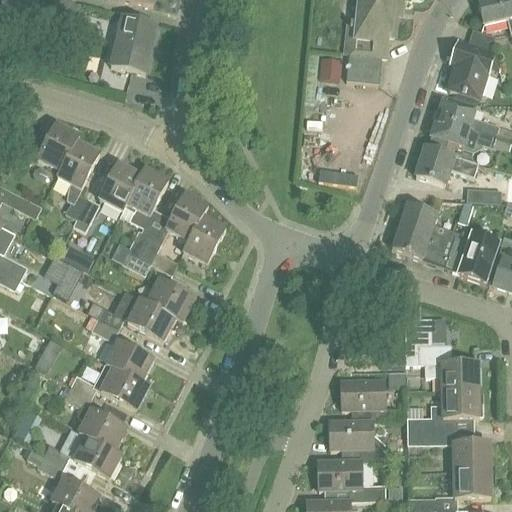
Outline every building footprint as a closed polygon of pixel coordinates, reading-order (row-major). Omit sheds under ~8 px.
[(0,0),(0,35),(0,36),(0,40),(15,39),(15,35),(16,35),(14,0),(0,0)] [(59,0),(46,22),(28,53),(45,63),(63,33),(78,9),(63,0),(59,0)] [(155,0),(110,0),(153,10),(155,0)] [(402,0),(358,0),(355,30),(348,29),(345,60),(349,60),(346,87),(378,90),(380,63),(386,64),(388,42),(393,43),(396,12),(401,12),(402,0)] [(511,37),(511,0),(498,0),(477,5),(483,29),(507,23),(511,38),(511,37)] [(121,22),(115,48),(110,71),(144,79),(155,30),(121,22)] [(469,49),(491,56),(496,43),(473,36),(469,49)] [(491,56),(469,49),(460,46),(445,93),(449,94),(448,97),(480,107),(490,75),(499,78),(497,58),(491,56)] [(339,87),(341,65),(321,63),(319,85),(339,87)] [(438,112),(434,122),(496,141),(500,131),(472,122),(475,114),(443,104),(440,113),(438,112)] [(511,145),(496,141),(434,122),(431,134),(433,137),(431,145),(447,150),(448,147),(463,152),(465,145),(492,154),(493,151),(511,156),(511,145)] [(58,176),(74,146),(77,140),(53,128),(34,164),(58,176)] [(1,161),(13,167),(24,145),(12,139),(1,161)] [(36,151),(24,145),(13,167),(25,173),(36,151)] [(61,218),(74,224),(85,203),(75,199),(96,158),(74,146),(58,176),(54,183),(67,189),(66,192),(63,205),(67,207),(61,218)] [(425,152),(415,181),(445,190),(450,175),(473,182),(478,169),(425,152)] [(120,216),(124,208),(139,179),(115,167),(96,204),(120,216)] [(141,232),(150,215),(165,184),(143,172),(139,179),(124,208),(133,213),(127,225),(141,232)] [(466,193),(466,207),(500,208),(501,195),(466,193)] [(182,197),(163,233),(187,245),(199,221),(205,209),(182,197)] [(20,201),(13,212),(35,224),(41,212),(20,201)] [(96,210),(85,203),(74,224),(85,231),(96,210)] [(444,272),(454,242),(455,241),(434,233),(438,220),(436,219),(406,209),(391,254),(444,272)] [(463,209),(457,229),(467,232),(474,209),(463,209)] [(199,221),(187,245),(181,256),(205,268),(223,233),(199,221)] [(0,258),(3,260),(14,240),(0,233),(0,258)] [(125,256),(137,262),(148,241),(136,235),(125,256)] [(454,242),(444,272),(458,277),(457,280),(484,288),(497,248),(461,236),(459,243),(454,242)] [(148,268),(155,256),(160,247),(148,241),(137,262),(148,268)] [(64,246),(59,244),(52,247),(50,252),(59,256),(64,246)] [(148,268),(137,262),(125,256),(119,268),(142,280),(148,268)] [(176,267),(155,256),(148,268),(170,279),(176,267)] [(19,284),(25,272),(3,260),(0,258),(0,274),(7,278),(19,284)] [(58,288),(69,267),(62,264),(53,259),(43,280),(58,288)] [(511,262),(503,260),(493,288),(511,295),(511,262)] [(19,284),(7,278),(0,274),(0,288),(13,295),(19,284)] [(157,285),(145,308),(172,322),(180,326),(192,303),(157,285)] [(73,295),(58,288),(53,299),(67,306),(73,295)] [(172,322),(145,308),(138,304),(126,327),(161,345),(172,322)] [(110,346),(116,334),(95,323),(89,335),(110,346)] [(430,368),(430,349),(429,348),(425,348),(425,329),(429,329),(429,325),(402,325),(403,371),(426,371),(426,385),(441,384),(441,396),(477,395),(477,367),(454,367),(430,368)] [(39,363),(50,369),(61,350),(49,344),(39,363)] [(104,369),(110,372),(139,387),(151,364),(116,345),(104,369)] [(387,357),(387,371),(402,371),(402,357),(387,357)] [(144,390),(139,387),(110,372),(104,369),(93,390),(95,391),(93,394),(98,396),(134,415),(146,391),(144,390)] [(73,380),(67,392),(89,403),(93,394),(95,391),(93,390),(73,380)] [(370,415),(370,427),(372,428),(396,427),(395,413),(384,413),(383,387),(342,387),(343,416),(370,415)] [(76,437),(83,441),(112,457),(125,433),(84,412),(89,403),(67,392),(61,403),(80,413),(76,421),(83,425),(76,437)] [(477,395),(441,396),(442,423),(451,423),(478,423),(478,420),(482,420),(482,398),(477,398),(477,395)] [(407,424),(407,437),(434,436),(433,424),(407,424)] [(372,435),(372,428),(370,427),(330,428),(330,455),(360,455),(360,467),(361,468),(385,467),(384,450),(372,435)] [(28,448),(33,438),(18,430),(12,441),(28,448)] [(407,437),(407,449),(434,449),(434,436),(407,437)] [(46,449),(40,460),(62,471),(67,461),(71,463),(70,465),(107,483),(119,460),(112,457),(83,441),(78,450),(64,443),(58,455),(46,449)] [(453,448),(454,476),(490,475),(489,447),(453,448)] [(91,511),(97,501),(61,483),(57,480),(62,471),(40,460),(30,455),(26,463),(38,470),(37,473),(54,482),(51,490),(56,493),(49,506),(56,510),(60,511),(91,511)] [(396,456),(396,465),(406,465),(406,456),(396,456)] [(362,490),(361,468),(360,467),(318,467),(319,495),(348,494),(349,506),(350,507),(385,506),(385,490),(362,490)] [(454,503),(457,503),(491,502),(490,475),(454,476),(454,503)] [(388,500),(401,500),(401,489),(388,489),(388,500)]
